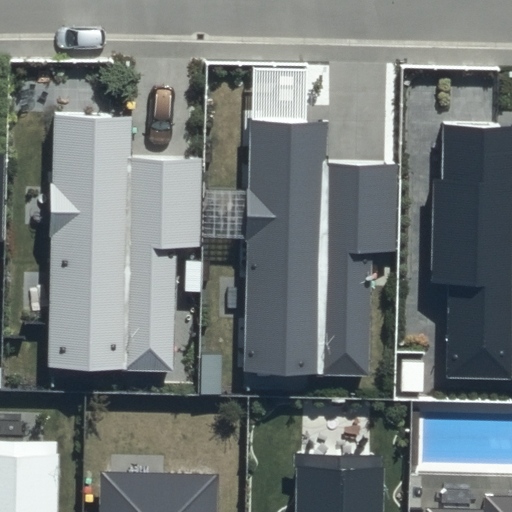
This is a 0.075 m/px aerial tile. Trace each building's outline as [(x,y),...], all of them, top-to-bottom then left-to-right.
[(122,116),(52,112),(49,377),(171,378),(173,157),(121,156),(122,116)] [(329,119),(251,121),(244,380),(368,383),(374,158),(328,157),(329,119)] [(511,120),(440,120),(438,383),(511,383),(511,120)] [(53,511),(54,441),(0,440),(0,511),(53,511)] [(382,511),(383,464),(306,463),(305,511),(382,511)] [(225,511),(226,484),(113,481),(111,511),(225,511)] [(511,511),(511,489),(429,487),(427,511),(511,511)]
